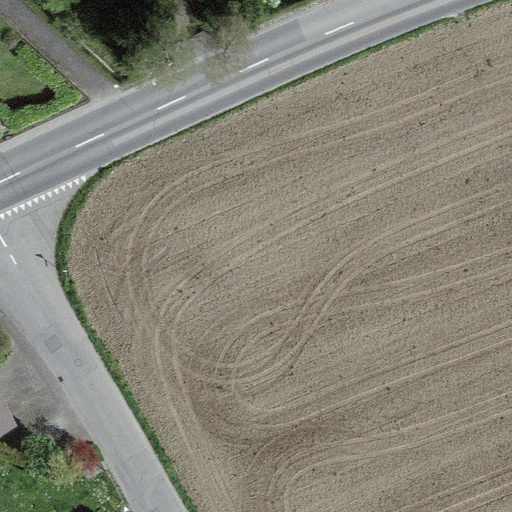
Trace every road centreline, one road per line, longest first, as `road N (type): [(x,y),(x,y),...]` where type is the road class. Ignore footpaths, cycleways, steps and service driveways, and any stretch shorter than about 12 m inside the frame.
road 1 (tertiary): [(0,183),(415,0)]
road 2 (tertiary): [(0,238),(155,511)]
